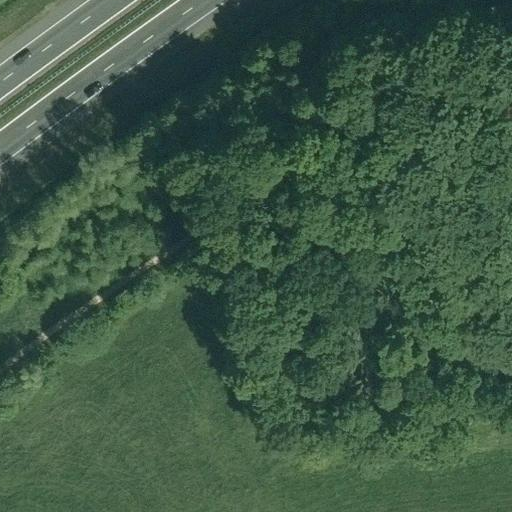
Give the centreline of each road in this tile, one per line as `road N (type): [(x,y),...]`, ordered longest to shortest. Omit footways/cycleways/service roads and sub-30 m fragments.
road 1 (motorway): [(0,149),(207,0)]
road 2 (motorway): [(116,0),(0,84)]
